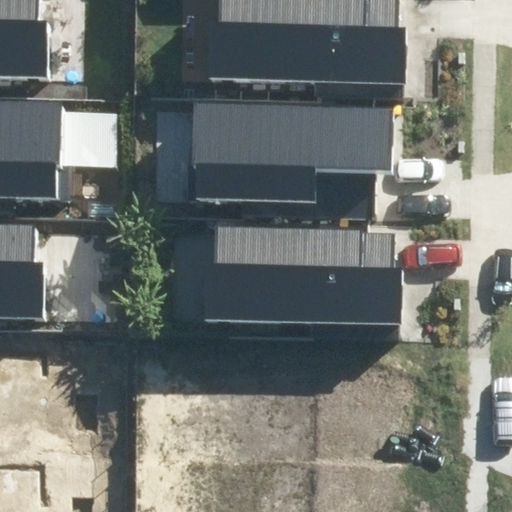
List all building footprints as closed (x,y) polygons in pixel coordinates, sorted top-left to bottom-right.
[(0,0),(0,74),(50,75),(51,0),(0,0)] [(219,5),(217,64),(413,70),(414,18),(370,17),(370,0),(232,0),(233,6),(219,5)] [(202,106),(202,196),(329,196),(329,163),(401,163),(401,106),(202,106)] [(61,110),(0,108),(0,203),(58,205),(61,110)] [(0,306),(48,308),(49,224),(0,223),(0,306)] [(217,260),(215,319),(411,325),(412,273),(368,272),(369,230),(232,226),(231,260),(217,260)]
